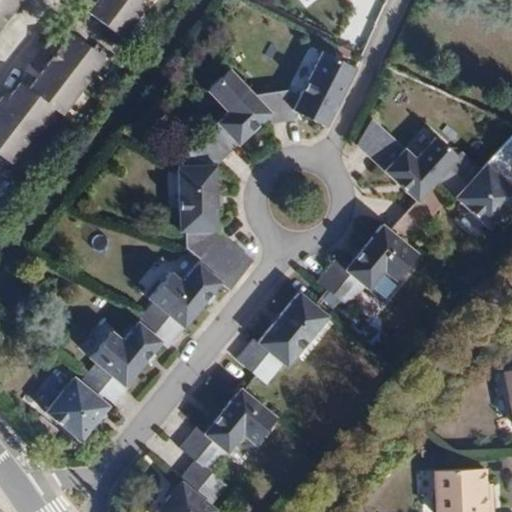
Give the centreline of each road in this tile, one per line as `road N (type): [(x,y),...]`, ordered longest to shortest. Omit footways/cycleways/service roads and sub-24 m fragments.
road 1 (residential): [(67,511),(104,482),(285,243)]
road 2 (residential): [(323,163),(396,0)]
road 3 (residential): [(323,163),(294,156),(259,181),(256,210),(285,243)]
road 4 (residential): [(285,243),(313,243),(336,226),(344,199),(323,163)]
